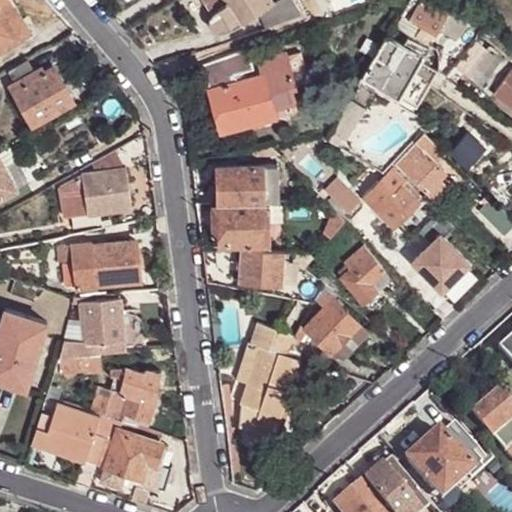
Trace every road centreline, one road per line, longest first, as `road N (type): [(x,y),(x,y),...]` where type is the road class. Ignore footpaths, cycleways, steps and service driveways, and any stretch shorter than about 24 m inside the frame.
road 1 (residential): [(73,0),(167,121),(217,511)]
road 2 (residential): [(258,511),(511,286)]
road 3 (residential): [(0,470),(135,511)]
